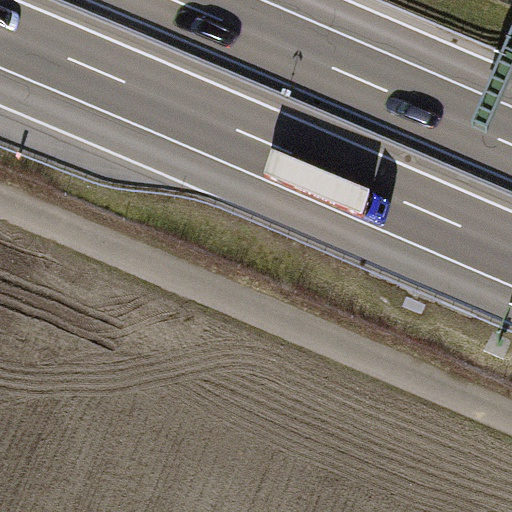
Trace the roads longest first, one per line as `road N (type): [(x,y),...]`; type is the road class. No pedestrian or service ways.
road 1 (motorway): [(0,29),(511,246)]
road 2 (track): [(511,421),(0,212)]
road 3 (motorway): [(511,142),(175,0)]
